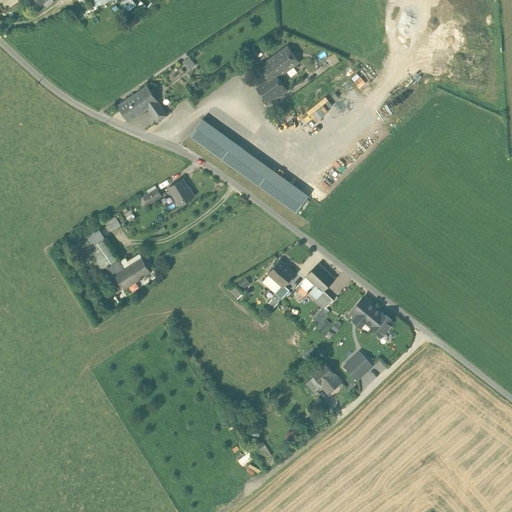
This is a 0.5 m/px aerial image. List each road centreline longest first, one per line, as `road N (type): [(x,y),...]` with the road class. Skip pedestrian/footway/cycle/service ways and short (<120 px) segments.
road 1 (residential): [(402,314),(238,186),(198,159),(96,116),(0,41)]
road 2 (unclassified): [(511,399),(402,314)]
